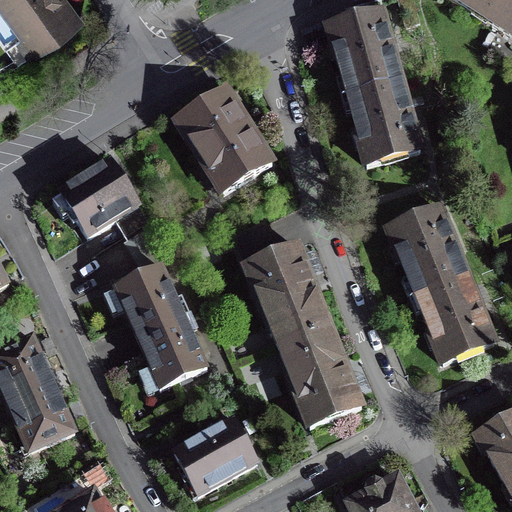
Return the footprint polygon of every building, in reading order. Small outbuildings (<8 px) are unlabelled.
[(0,0),(0,7),(22,38),(28,34),(38,47),(37,48),(39,51),(79,21),(64,0),(0,0)] [(400,0),(397,1),(405,30),(420,26),(412,0),(400,0)] [(511,0),(448,0),(511,40),(511,0)] [(347,99),(400,84),(396,69),(397,68),(392,49),(387,31),(386,31),(381,13),(380,13),(378,6),(349,14),(349,18),(349,22),(327,28),(347,99)] [(404,100),(400,84),(347,99),(367,170),(420,155),(415,137),(416,136),(411,119),(406,100),(404,100)] [(225,93),(176,123),(177,124),(179,123),(190,141),(189,142),(211,178),(212,177),(223,195),(222,196),(223,198),(272,167),(248,130),(225,93)] [(111,165),(60,197),(62,200),(53,205),(63,221),(71,215),(88,241),(116,224),(125,239),(149,224),(125,187),(111,165)] [(416,299),(467,279),(460,264),(462,263),(455,245),(448,228),(446,229),(439,211),(388,231),(416,299)] [(164,241),(155,227),(128,244),(137,258),(164,241)] [(277,350),(329,330),(313,289),(296,248),(275,257),(263,228),(234,239),(277,350)] [(145,273),(146,273),(173,256),(164,241),(137,258),(145,273)] [(184,322),(162,271),(138,282),(114,292),(137,343),(184,322)] [(472,294),(467,279),(416,299),(443,367),(494,347),(487,329),(488,328),(481,311),(474,293),(472,294)] [(207,372),(184,322),(137,343),(160,393),(184,383),(207,372)] [(345,370),(329,330),(277,350),(310,432),(361,411),(345,370)] [(0,392),(7,409),(54,388),(43,365),(32,341),(0,355),(0,392)] [(65,412),(54,388),(7,409),(29,457),(75,436),(65,412)] [(204,440),(175,457),(198,499),(256,466),(245,445),(224,409),(196,424),(204,440)] [(511,496),(511,417),(476,438),(477,439),(479,438),(488,454),(486,455),(505,489),(507,488),(511,496)] [(372,494),(348,507),(350,511),(413,511),(397,481),(372,494)] [(65,511),(108,511),(104,504),(100,506),(93,495),(65,511)]
